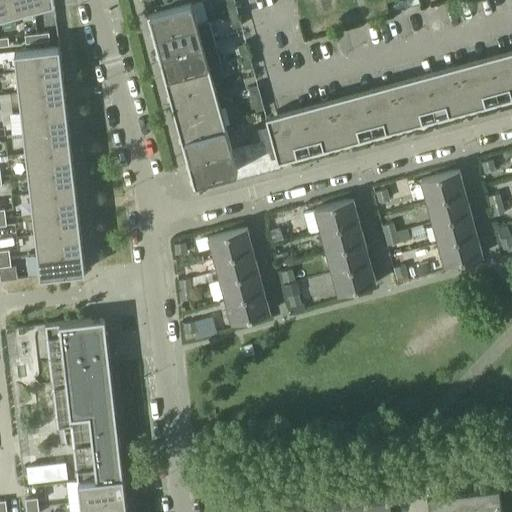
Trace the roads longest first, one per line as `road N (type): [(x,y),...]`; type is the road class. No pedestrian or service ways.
road 1 (residential): [(511,122),(150,218)]
road 2 (residential): [(150,218),(92,0)]
road 3 (residential): [(179,511),(155,289)]
road 4 (residential): [(511,449),(408,459),(413,511)]
road 5 (residential): [(0,304),(155,289)]
